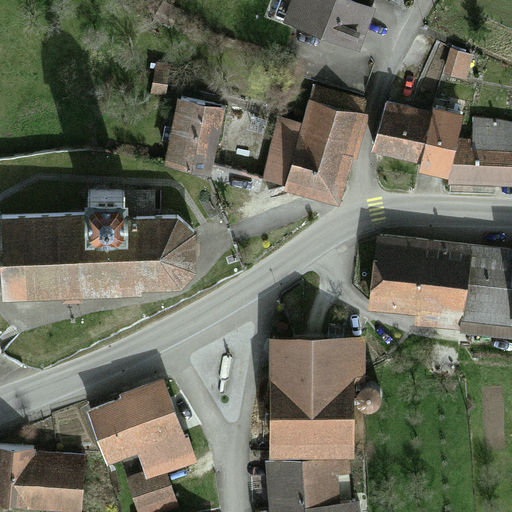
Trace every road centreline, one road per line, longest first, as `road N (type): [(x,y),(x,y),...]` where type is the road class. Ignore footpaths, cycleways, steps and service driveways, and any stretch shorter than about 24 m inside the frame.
road 1 (residential): [(352,218),(367,114),(425,0)]
road 2 (secondary): [(162,333),(352,218)]
road 3 (residential): [(233,511),(224,447),(162,333)]
road 4 (secondary): [(0,403),(162,333)]
road 5 (secondary): [(352,218),(511,213)]
